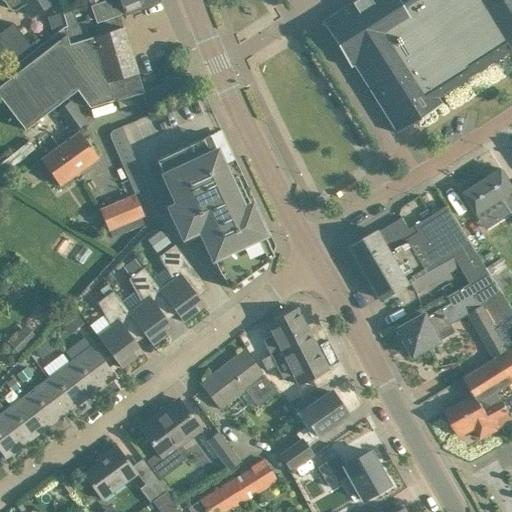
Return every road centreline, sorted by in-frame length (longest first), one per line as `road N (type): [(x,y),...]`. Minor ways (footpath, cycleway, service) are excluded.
road 1 (residential): [(0,499),(321,258)]
road 2 (secondary): [(452,511),(321,258)]
road 3 (secondary): [(311,240),(193,0)]
road 4 (unclassified): [(311,240),(511,115)]
